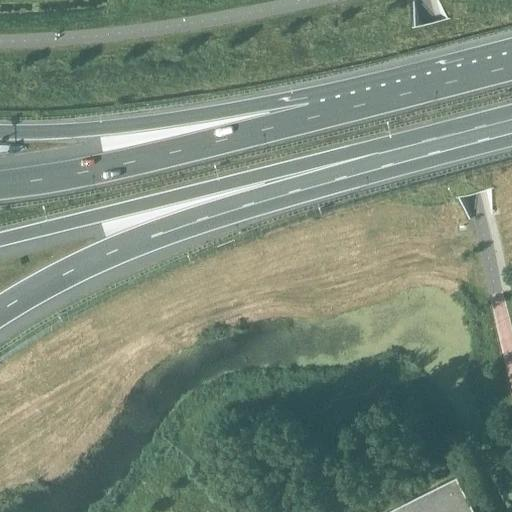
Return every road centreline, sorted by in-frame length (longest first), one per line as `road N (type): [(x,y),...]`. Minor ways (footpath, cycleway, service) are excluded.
road 1 (motorway): [(0,317),(135,243),(423,147)]
road 2 (motorway): [(0,241),(251,178),(423,147)]
road 3 (motorway): [(404,88),(99,171),(0,187)]
road 4 (motorway): [(404,88),(117,130),(0,134)]
